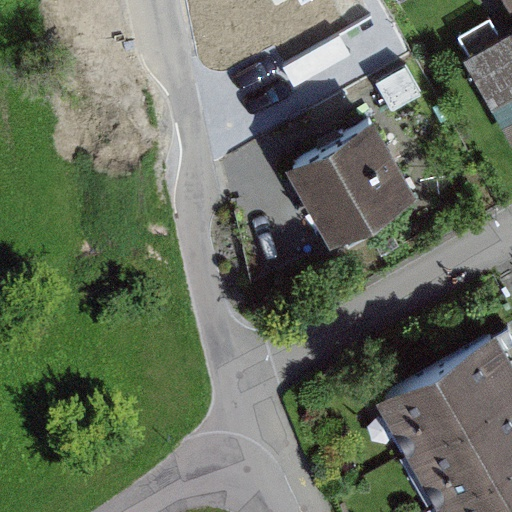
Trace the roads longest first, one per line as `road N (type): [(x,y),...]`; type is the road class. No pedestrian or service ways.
road 1 (residential): [(158,0),(238,378)]
road 2 (residential): [(511,235),(238,378)]
road 3 (residential): [(254,444),(140,511)]
